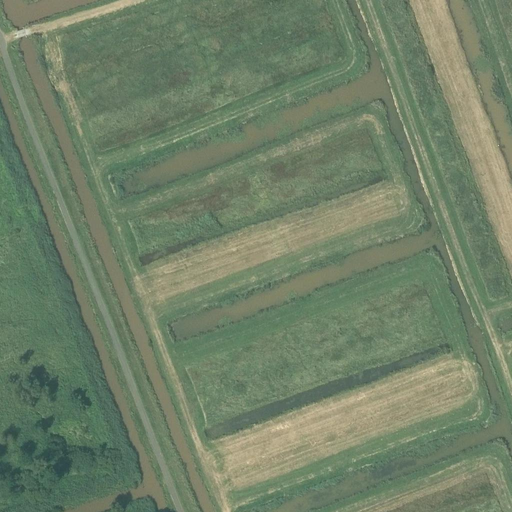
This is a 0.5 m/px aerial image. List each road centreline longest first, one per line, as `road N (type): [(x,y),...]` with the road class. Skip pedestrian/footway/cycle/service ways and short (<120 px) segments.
road 1 (unclassified): [(181,511),(0,38)]
road 2 (track): [(1,43),(135,0)]
